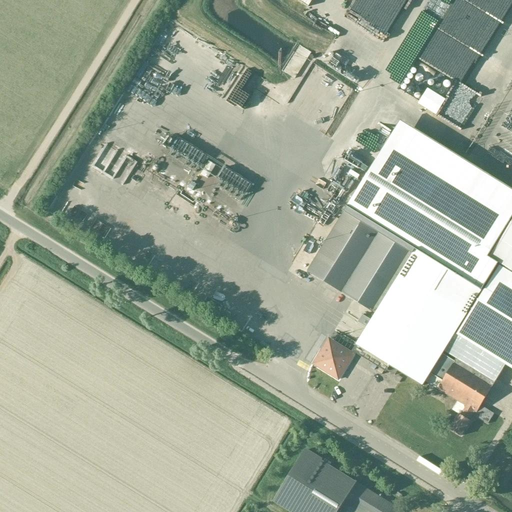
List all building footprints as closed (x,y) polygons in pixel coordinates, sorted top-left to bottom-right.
[(309,19),(320,21),(321,8),(310,7),(309,19)] [(463,56),(432,40),(436,32),(437,25),(416,65),(416,72),(422,77),(424,78),(433,78),(433,61),(460,62),(460,59),(467,63),(461,76),(467,82),(467,91),(472,93),(479,93),(482,96),(487,92),(492,96),(497,99),(503,93),(507,84),(511,85),(511,79),(511,78),(479,62),(470,62),(471,58),(465,53),(463,56)] [(295,83),(312,57),(300,50),(283,76),(295,83)] [(318,70),(307,83),(311,86),(322,73),(318,70)] [(241,73),(237,81),(246,85),(250,78),(241,73)] [(217,84),(218,79),(210,77),(208,85),(205,84),(203,94),(220,99),(222,93),(216,91),(217,86),(221,87),(222,85),(217,84)] [(328,107),(333,111),(345,95),(337,89),(330,97),(334,100),(328,107)] [(445,100),(427,89),(418,104),(436,115),(445,100)] [(452,137),(466,152),(481,139),(474,131),(479,126),(472,119),(452,137)] [(511,368),(511,216),(511,218),(387,142),(364,179),(347,207),(346,207),(347,208),(307,272),(375,314),(372,320),(363,315),(362,315),(364,316),(360,322),(367,327),(356,345),(423,386),(425,381),(438,389),(458,402),(453,410),(459,414),(449,429),(460,436),(470,421),(473,415),(488,424),(494,414),(480,406),(493,386),(506,365),(511,368)] [(173,154),(201,170),(206,160),(179,145),(173,154)] [(479,174),(505,185),(509,175),(483,164),(479,174)] [(207,183),(216,170),(209,165),(200,178),(207,183)] [(188,218),(194,206),(185,202),(179,213),(188,218)] [(338,380),(354,355),(329,339),(313,364),(338,380)] [(388,365),(383,362),(377,372),(382,375),(388,365)] [(397,371),(389,365),(386,371),(394,376),(397,371)] [(345,511),(361,486),(304,451),(273,502),(288,511),(345,511)] [(397,511),(399,509),(361,486),(345,511),(397,511)]
